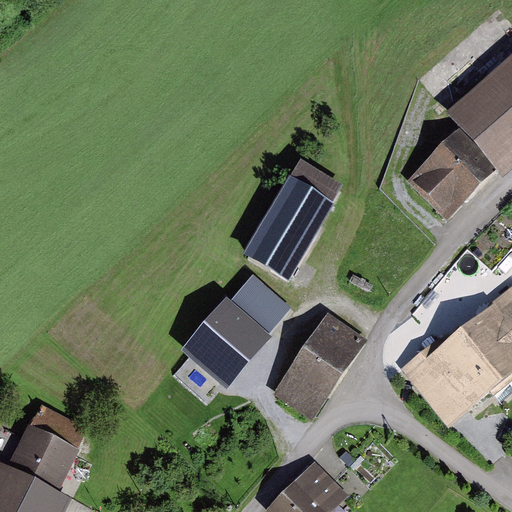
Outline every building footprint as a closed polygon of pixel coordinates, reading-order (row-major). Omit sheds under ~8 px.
[(499,180),(511,168),(511,60),(445,121),(499,180)] [(452,222),(489,181),(447,143),(410,183),(452,222)] [(288,183),(244,259),(290,286),(335,209),(333,208),(344,189),(301,164),(290,183),(288,183)] [(476,294),(489,275),(470,261),(457,280),(476,294)] [(379,310),(392,285),(359,269),(347,294),(379,310)] [(273,342),(270,339),(293,311),(254,279),(230,306),(227,303),(182,357),(187,362),(173,378),(207,407),(221,390),(228,396),(273,342)] [(457,431),(511,387),(511,293),(411,373),(457,431)] [(364,347),(323,322),(275,401),(316,425),(364,347)] [(59,496),(79,455),(31,431),(11,472),(0,467),(0,511),(70,511),(74,504),(59,496)] [(337,511),(349,500),(317,469),(274,511),(337,511)]
